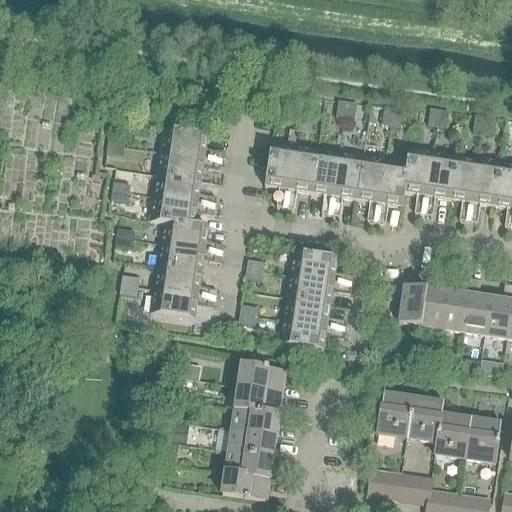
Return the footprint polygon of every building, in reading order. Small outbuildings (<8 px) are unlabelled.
[(308,100),(290,97),(288,114),(306,117),(308,100)] [(354,107),(336,104),(333,121),(351,124),(354,107)] [(400,113),(382,111),(379,128),(398,131),(400,113)] [(428,111),(428,112),(425,128),(444,131),(446,114),(428,111)] [(490,121),(472,119),(470,135),(488,138),(490,121)] [(155,177),(199,184),(206,139),(162,132),(155,177)] [(107,139),(104,157),(121,160),(123,141),(107,139)] [(309,197),(316,153),(270,146),(263,190),(309,197)] [(403,196),(448,203),(455,159),(407,152),(405,166),(408,167),(403,196)] [(362,160),(316,153),(309,197),(355,204),(362,160)] [(221,163),(222,156),(209,154),(208,161),(221,163)] [(448,203),(493,210),(500,166),(455,159),(448,203)] [(362,160),(355,204),(401,211),(403,196),(408,167),(405,166),(362,160)] [(219,174),(220,167),(208,165),(207,172),(219,174)] [(493,210),(511,212),(511,167),(500,166),(493,210)] [(162,224),(192,229),(199,184),(155,177),(148,224),(162,227),(162,224)] [(108,204),(125,207),(128,188),(111,185),(108,204)] [(282,211),(284,199),(277,197),(275,210),(282,211)] [(214,208),(215,201),(202,199),(201,206),(214,208)] [(293,213),(295,200),(288,199),(286,212),(293,213)] [(327,218),(329,205),(322,204),(320,217),(327,218)] [(420,217),(422,205),(415,204),(413,216),(420,217)] [(431,219),(433,206),(426,205),(424,218),(431,219)] [(338,220),(340,207),(333,206),(331,219),(338,220)] [(212,219),(213,212),(201,210),(200,217),(212,219)] [(372,225),(374,212),(368,211),(366,224),(372,225)] [(465,224),(467,212),(460,211),(458,223),(465,224)] [(476,226),(478,213),(471,212),(469,225),(476,226)] [(384,227),(385,214),(379,213),(377,226),(384,227)] [(510,231),(511,218),(505,217),(503,230),(510,231)] [(155,270),(200,277),(207,231),(192,229),(162,224),(162,227),(155,270)] [(115,232),(112,251),(130,253),(132,234),(115,232)] [(221,255),(222,248),(210,247),(209,253),(221,255)] [(277,348),(321,354),(335,262),(291,255),(277,348)] [(220,266),(221,260),(208,258),(207,264),(220,266)] [(246,263),(242,282),(259,285),(262,266),(246,263)] [(200,277),(155,270),(148,317),(193,323),(200,277)] [(419,329),(427,276),(418,275),(415,291),(402,289),(397,326),(419,329)] [(440,333),(446,296),(434,294),(437,277),(427,276),(419,329),(440,333)] [(350,286),(351,279),(339,277),(338,284),(350,286)] [(120,279),(117,297),(134,300),(137,281),(120,279)] [(462,336),(470,283),(460,281),(458,297),(446,296),(440,333),(462,336)] [(483,339),(489,302),(477,300),(480,284),(470,283),(462,336),(483,339)] [(505,342),(511,293),(511,288),(503,288),(501,304),(489,302),(483,339),(505,342)] [(349,297),(350,290),(337,289),(336,295),(349,297)] [(215,300),(216,294),(203,292),(202,298),(215,300)] [(213,311),(214,305),(201,303),(200,309),(213,311)] [(238,309),(235,327),(253,329),(255,311),(238,309)] [(344,331),(345,324),(332,323),(331,329),(344,331)] [(342,342),(343,336),(330,334),(329,340),(342,342)] [(479,364),(459,362),(457,375),(477,377),(479,364)] [(190,368),(188,382),(197,384),(200,370),(190,368)] [(237,391),(280,397),(283,375),(240,369),(237,391)] [(177,382),(174,401),(187,403),(191,385),(177,382)] [(234,412),(277,419),(280,397),(237,391),(234,412)] [(376,437),(406,442),(412,402),(382,398),(376,437)] [(440,418),(440,419),(442,407),(412,402),(406,442),(435,446),(440,418)] [(230,434),(273,440),(277,419),(234,412),(230,434)] [(433,458),(464,463),(470,423),(440,419),(440,418),(435,446),(433,458)] [(493,467),(499,427),(470,423),(464,463),(493,467)] [(186,429),(168,426),(165,444),(184,447),(186,429)] [(227,455),(270,461),(273,440),(230,434),(227,455)] [(224,476),(267,483),(270,461),(227,455),(224,476)] [(221,498),(264,505),(267,483),(224,476),(221,498)] [(367,497),(382,499),(384,486),(369,484),(367,497)] [(425,511),(440,511),(442,507),(427,505),(428,493),(413,491),(411,503),(426,505),(425,511)]
